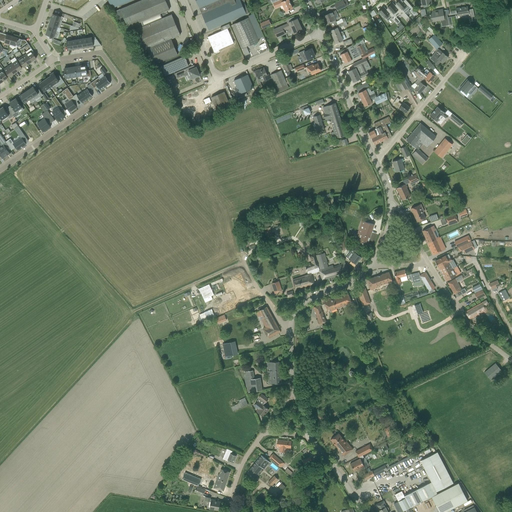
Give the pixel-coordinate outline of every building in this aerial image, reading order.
[(108,0),(112,8),(131,0),(108,0)] [(124,19),(128,27),(141,22),(143,26),(162,18),(160,14),(169,10),(165,0),(141,0),(114,12),(121,21),(124,19)] [(244,2),(244,0),(195,0),(199,8),(202,7),(204,13),(202,14),(209,30),(213,28),(249,13),(244,2)] [(292,8),(288,0),(286,0),(285,1),(284,0),(278,0),(273,3),(273,4),(275,8),(283,5),(286,11),(288,10),(292,8)] [(342,0),(334,4),(337,11),(346,7),(343,0),(342,0)] [(401,0),(399,0),(396,3),(396,4),(404,13),(405,13),(409,9),(410,8),(410,9),(409,10),(414,16),(417,13),(405,0),(404,0),(403,2),(401,0)] [(392,3),(387,7),(388,8),(396,17),(400,13),(401,12),(402,13),(401,14),(406,20),(409,17),(405,13),(404,13),(396,4),(394,6),(392,3)] [(456,14),(457,17),(469,14),(468,11),(467,6),(455,9),(456,14)] [(383,8),(379,12),(387,21),(392,17),(393,16),(394,17),(392,18),(397,24),(400,21),(396,17),(388,8),(385,10),(383,8)] [(430,14),(429,14),(430,15),(431,21),(442,19),(443,27),(449,26),(449,25),(446,10),(442,11),(442,10),(430,12),(430,14)] [(328,14),(324,16),(327,23),(330,22),(332,27),(336,25),(337,25),(343,23),(343,24),(346,22),(346,21),(343,22),(342,21),(342,20),(336,22),(335,20),(333,16),(338,14),(337,11),(328,14)] [(52,14),(51,19),(61,23),(63,17),(52,14)] [(147,49),(171,39),(180,35),(171,14),(162,18),(143,26),(134,30),(143,51),(147,49)] [(238,39),(242,48),(246,47),(259,41),(257,36),(255,31),(249,18),(232,25),(238,39)] [(51,19),(49,24),(57,27),(60,28),(61,23),(51,19)] [(289,23),(291,27),(294,34),(302,31),(297,19),(289,22),(289,23)] [(271,25),(268,20),(262,22),(263,23),(260,24),(262,29),(271,25)] [(285,34),(283,30),(291,27),(289,23),(274,30),(275,33),(277,37),(285,34)] [(372,34),(368,26),(363,29),(367,37),(372,34)] [(209,42),(214,53),(219,51),(219,50),(234,43),(227,28),(212,35),(214,40),(209,42)] [(330,31),(332,36),(340,33),(339,33),(337,28),(330,31)] [(47,29),(45,34),(56,38),(58,33),(56,32),(47,29)] [(340,33),(332,36),(336,43),(342,40),(345,39),(342,31),(339,33),(340,33)] [(0,40),(10,44),(12,36),(1,33),(0,33),(0,40)] [(434,35),(428,40),(436,49),(442,44),(434,35)] [(12,36),(10,44),(21,47),(26,44),(24,40),(12,36)] [(147,49),(154,65),(178,55),(171,39),(147,49)] [(365,52),(361,45),(364,43),(363,40),(357,42),(358,43),(339,52),(344,63),(365,53),(365,52)] [(305,50),(298,53),(300,57),(302,56),(304,61),(307,59),(315,56),(311,48),(305,51),(305,50)] [(367,57),(376,53),(373,48),(365,52),(365,53),(367,57)] [(31,50),(27,53),(32,61),(36,58),(31,50)] [(436,52),(430,59),(437,65),(440,61),(443,63),(448,57),(444,54),(439,50),(436,53),(436,52)] [(27,53),(22,56),(28,64),(32,61),(27,53)] [(28,64),(22,56),(18,59),(23,67),(28,64)] [(184,56),(161,66),(165,76),(188,66),(184,56)] [(348,72),(351,77),(353,82),(360,79),(369,75),(367,70),(366,71),(366,70),(364,66),(368,64),(365,58),(353,64),(355,68),(348,72)] [(417,66),(411,59),(411,60),(409,58),(407,60),(408,62),(414,69),(417,66)] [(293,69),(291,64),(288,65),(285,59),(282,60),(287,72),(293,69)] [(17,60),(12,63),(18,71),(22,68),(17,60)] [(435,67),(428,60),(426,62),(432,70),(435,67)] [(12,63),(8,66),(13,74),(18,71),(12,63)] [(310,71),(312,75),(321,71),(318,63),(315,65),(314,64),(306,67),(308,72),(310,71)] [(86,65),(80,66),(82,75),(82,78),(91,76),(90,70),(87,71),(86,65)] [(13,74),(8,66),(4,69),(9,77),(13,74)] [(193,66),(174,74),(176,79),(184,76),(184,75),(188,74),(189,76),(190,75),(192,79),(190,79),(190,80),(200,75),(199,73),(199,72),(198,70),(197,69),(196,67),(194,68),(193,66)] [(431,73),(429,72),(426,70),(426,69),(424,71),(423,70),(419,66),(414,71),(417,75),(421,79),(423,77),(430,83),(435,76),(431,73)] [(270,78),(268,74),(267,75),(264,68),(260,69),(260,71),(259,71),(258,70),(253,72),(258,85),(261,84),(260,82),(264,80),(264,81),(266,80),(270,78)] [(287,84),(281,71),(270,75),(276,89),(287,84)] [(59,81),(53,73),(50,75),(51,76),(49,77),(55,86),(57,84),(56,83),(59,81)] [(178,86),(173,75),(166,78),(171,89),(178,86)] [(234,81),(239,94),(253,88),(247,75),(234,81)] [(105,76),(100,80),(105,87),(110,83),(105,76)] [(408,88),(411,86),(406,76),(402,78),(402,79),(407,88),(408,88)] [(55,86),(49,77),(44,80),(49,88),(53,85),(54,86),(55,86)] [(91,77),(88,81),(94,89),(97,87),(100,91),(105,87),(100,80),(95,83),(91,77)] [(424,90),(426,87),(423,84),(420,82),(422,80),(417,77),(416,78),(417,80),(415,83),(417,85),(414,89),(416,90),(420,93),(423,90),(424,90)] [(402,91),(407,88),(402,79),(397,82),(402,91)] [(467,79),(459,88),(461,90),(459,91),(467,98),(470,95),(467,93),(474,85),(467,79)] [(49,88),(44,80),(42,82),(41,81),(38,83),(44,91),(49,88)] [(88,88),(82,92),(87,100),(92,96),(90,92),(94,89),(88,81),(86,85),(88,88)] [(367,82),(355,88),(357,92),(369,87),(367,82)] [(33,86),(28,90),(35,99),(40,96),(33,86)] [(67,88),(62,92),(64,95),(65,94),(69,100),(65,104),(68,108),(68,109),(71,113),(75,110),(75,109),(77,108),(74,104),(77,102),(77,101),(73,96),(67,88)] [(374,99),(376,105),(387,99),(386,92),(377,97),(373,91),(371,92),(369,88),(358,93),(365,106),(372,103),(371,100),(374,99)] [(28,90),(24,93),(29,100),(30,102),(35,99),(28,90)] [(485,90),(483,93),(490,99),(493,96),(485,90)] [(76,94),(73,96),(77,101),(79,99),(82,103),(87,100),(82,92),(77,96),(76,94)] [(230,107),(224,92),(211,98),(217,112),(230,107)] [(24,93),(19,96),(24,103),(29,100),(24,93)] [(55,96),(52,99),(58,108),(52,112),(59,121),(64,117),(62,115),(66,112),(55,96)] [(22,107),(16,98),(12,101),(12,100),(9,102),(14,109),(11,112),(9,110),(15,118),(20,114),(17,111),(22,107)] [(399,108),(405,113),(410,107),(403,102),(402,105),(398,102),(400,100),(397,98),(393,103),(399,108)] [(331,133),(333,139),(345,135),(335,103),(323,107),(325,113),(323,114),(324,118),(330,117),(334,132),(331,133)] [(310,113),(307,105),(300,108),(303,116),(310,113)] [(15,118),(9,110),(6,112),(3,107),(0,109),(0,120),(2,120),(7,116),(9,119),(13,116),(15,118)] [(448,116),(444,113),(444,112),(437,107),(430,116),(437,122),(442,116),(446,119),(448,116)] [(44,118),(37,123),(43,132),(51,127),(49,124),(54,120),(47,110),(41,114),(44,118)] [(400,116),(396,112),(395,111),(391,115),(396,120),(400,116)] [(463,123),(452,114),(449,118),(460,127),(463,123)] [(374,145),(388,138),(391,136),(386,124),(390,122),(388,117),(374,124),(378,133),(376,134),(376,135),(373,136),(374,137),(371,139),(374,145)] [(324,128),(321,121),(315,123),(314,124),(316,131),(324,128)] [(436,136),(420,123),(406,140),(415,148),(417,146),(415,145),(418,140),(427,148),(436,136)] [(0,155),(3,159),(7,155),(10,153),(5,146),(8,144),(5,140),(0,134),(0,133),(0,142),(0,143),(0,144),(1,146),(2,148),(0,149),(0,155)] [(9,137),(5,140),(8,144),(10,148),(14,146),(17,148),(25,143),(20,136),(13,142),(9,137)] [(458,141),(457,142),(464,148),(467,144),(460,138),(459,140),(458,141)] [(434,152),(441,158),(447,152),(450,148),(452,146),(444,139),(434,152)] [(409,155),(407,151),(405,146),(401,148),(404,157),(409,155)] [(412,154),(422,164),(427,159),(417,149),(412,154)] [(404,169),(402,163),(401,159),(392,161),(395,172),(404,169)] [(407,178),(409,183),(418,179),(416,174),(407,178)] [(401,186),(396,188),(402,200),(411,196),(405,184),(401,186)] [(425,218),(420,209),(422,208),(420,204),(415,206),(411,208),(417,222),(425,218)] [(458,222),(455,215),(446,218),(448,224),(450,223),(451,225),(458,222)] [(355,240),(367,244),(374,225),(362,221),(358,232),(361,233),(360,236),(357,235),(355,240)] [(437,239),(433,230),(434,230),(432,226),(431,227),(422,231),(428,243),(437,239)] [(274,239),(271,229),(264,231),(268,241),(274,239)] [(342,232),(337,234),(341,244),(342,248),(347,246),(342,232)] [(428,243),(427,243),(429,246),(430,249),(431,251),(433,255),(441,251),(444,250),(443,250),(442,248),(441,248),(437,239),(428,243)] [(458,247),(460,252),(463,250),(465,254),(474,249),(471,241),(458,247)] [(361,257),(357,254),(352,250),(346,257),(352,261),(356,264),(361,257)] [(336,275),(348,271),(345,261),(341,262),(342,264),(334,267),(333,265),(328,267),(327,267),(326,261),(327,261),(325,253),(316,255),(320,269),(319,269),(319,270),(319,271),(322,280),(336,276),(336,275)] [(311,274),(319,271),(319,270),(319,269),(315,254),(309,256),(311,263),(304,265),(305,268),(304,268),(305,272),(306,272),(307,275),(311,274)] [(439,267),(452,261),(448,254),(435,261),(438,267),(439,267)] [(439,267),(442,274),(457,267),(455,267),(452,261),(439,267)] [(457,267),(442,274),(446,281),(460,273),(457,267)] [(405,270),(394,272),(395,277),(395,279),(397,285),(401,284),(400,282),(407,280),(406,275),(405,270)] [(392,281),(390,277),(389,272),(367,280),(370,290),(376,288),(375,287),(392,281)] [(419,272),(411,274),(411,275),(413,283),(421,281),(419,274),(419,272)] [(420,276),(429,291),(435,288),(426,273),(420,276)] [(293,280),(296,289),(314,283),(311,274),(293,280)] [(455,279),(448,283),(454,294),(455,294),(457,298),(462,294),(466,292),(464,288),(461,290),(457,283),(463,279),(461,275),(455,279)] [(225,290),(226,292),(231,291),(235,289),(239,298),(247,294),(243,284),(244,284),(241,277),(236,279),(236,280),(232,281),(232,282),(228,284),(229,286),(224,288),(225,289),(224,289),(225,290)] [(490,284),(492,289),(493,289),(494,291),(498,290),(497,287),(499,286),(497,281),(490,284)] [(272,284),(275,293),(282,291),(280,287),(279,288),(277,282),(272,284)] [(480,284),(472,288),(475,293),(482,289),(480,284)] [(370,303),(366,292),(365,288),(357,291),(363,306),(370,303)] [(474,294),(477,299),(485,295),(483,290),(474,294)] [(507,299),(503,290),(498,293),(502,301),(507,299)] [(324,302),(328,311),(351,302),(347,293),(324,302)] [(484,299),(465,312),(470,319),(481,312),(482,314),(487,310),(484,306),(487,304),(484,299)] [(222,308),(224,314),(243,306),(240,300),(222,308)] [(192,308),(197,318),(208,313),(203,303),(192,308)] [(414,305),(417,314),(423,312),(420,303),(414,305)] [(316,315),(320,324),(326,322),(319,306),(320,306),(319,305),(313,307),(316,315)] [(280,332),(267,307),(262,309),(257,312),(259,317),(262,315),(268,326),(264,328),(264,330),(263,330),(267,337),(268,337),(269,338),(276,334),(280,332)] [(224,315),(215,319),(217,324),(226,320),(224,315)] [(222,344),(225,357),(238,354),(235,342),(222,344)] [(268,362),(269,384),(281,383),(280,362),(268,362)] [(485,371),(484,372),(491,381),(502,372),(501,371),(495,363),(485,371)] [(246,390),(247,393),(262,390),(260,378),(254,379),(253,371),(243,372),(246,390)] [(256,411),(263,416),(269,409),(263,405),(265,402),(265,403),(268,399),(261,394),(259,398),(257,401),(257,402),(254,407),(258,409),(256,411)] [(384,429),(387,436),(393,434),(389,427),(384,429)] [(330,440),(344,456),(353,449),(338,433),(330,440)] [(277,447),(280,447),(279,452),(286,453),(286,448),(291,448),(291,441),(277,440),(277,447)] [(355,451),(358,457),(373,450),(370,444),(355,451)] [(229,457),(228,460),(233,462),(236,455),(230,453),(230,454),(226,452),(225,456),(229,457)] [(436,492),(453,483),(437,452),(420,461),(436,492)] [(269,458),(281,467),(284,464),(273,454),(269,458)] [(268,465),(270,463),(261,455),(247,472),(255,479),(267,464),(268,465)] [(215,460),(223,464),(225,460),(217,456),(215,460)] [(350,464),(354,472),(364,467),(360,459),(350,464)] [(374,476),(387,469),(385,465),(372,472),(372,471),(362,476),(364,480),(374,475),(374,476)] [(294,474),(287,468),(285,471),(292,477),(294,474)] [(213,488),(220,490),(221,490),(223,491),(230,472),(221,469),(219,475),(220,476),(217,483),(215,482),(213,488)] [(198,486),(200,481),(194,478),(195,477),(185,472),(182,479),(198,486)] [(266,484),(272,492),(278,486),(282,483),(274,475),(266,484)] [(429,483),(404,496),(405,498),(410,507),(435,494),(429,483)] [(431,497),(439,511),(445,511),(467,501),(458,483),(431,497)] [(196,486),(194,492),(203,496),(205,490),(196,486)] [(220,505),(220,502),(219,502),(215,501),(215,500),(210,499),(210,498),(205,497),(205,501),(208,501),(211,502),(209,509),(214,510),(214,509),(219,510),(219,509),(220,509),(220,507),(220,506),(220,505)] [(398,502),(403,511),(410,507),(405,498),(398,502)] [(388,509),(388,508),(387,507),(386,507),(385,508),(385,507),(383,503),(380,504),(376,506),(378,511),(379,511),(387,511),(388,510),(388,509)]
